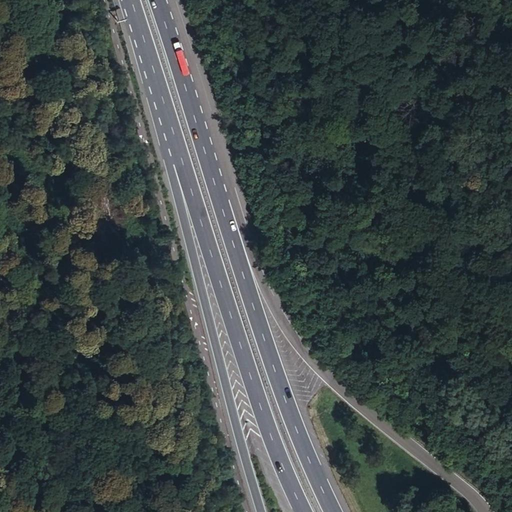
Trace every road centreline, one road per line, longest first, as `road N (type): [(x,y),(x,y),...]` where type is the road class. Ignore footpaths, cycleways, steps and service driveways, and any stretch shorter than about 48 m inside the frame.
road 1 (trunk): [(486,511),(275,316),(206,166)]
road 2 (trunk): [(181,162),(248,371),(304,511)]
road 3 (trunk): [(333,511),(286,406),(206,166)]
road 4 (trunk): [(181,162),(183,216),(261,511)]
road 5 (trunk): [(206,166),(153,0)]
road 6 (trunk): [(131,0),(181,162)]
